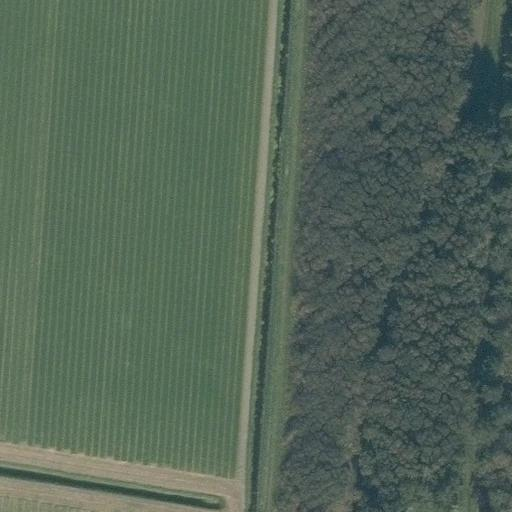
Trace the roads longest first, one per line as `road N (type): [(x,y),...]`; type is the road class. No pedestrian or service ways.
road 1 (unclassified): [(354,511),(376,372),(463,137),(486,0)]
road 2 (unknown): [(306,0),(269,511)]
